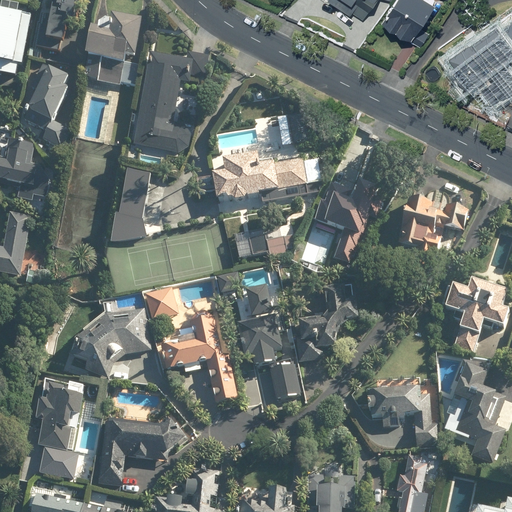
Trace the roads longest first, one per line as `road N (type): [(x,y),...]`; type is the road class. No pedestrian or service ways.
road 1 (residential): [(231,435),(300,426),(331,399),(511,181)]
road 2 (tertiary): [(200,0),(511,164)]
road 3 (unknown): [(463,0),(395,105)]
